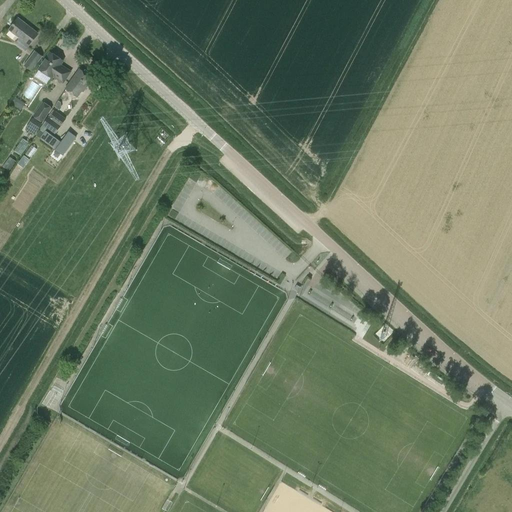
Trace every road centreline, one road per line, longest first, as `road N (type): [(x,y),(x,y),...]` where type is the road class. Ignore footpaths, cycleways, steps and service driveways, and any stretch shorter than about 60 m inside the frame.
road 1 (tertiary): [(503,397),(457,364),(61,0)]
road 2 (unclassified): [(436,511),(503,397)]
